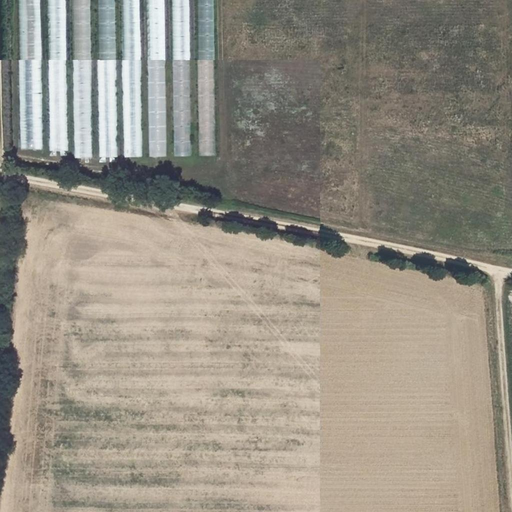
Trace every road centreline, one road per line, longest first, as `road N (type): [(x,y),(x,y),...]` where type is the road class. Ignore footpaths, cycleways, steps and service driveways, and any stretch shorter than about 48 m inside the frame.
road 1 (track): [(511,273),(0,173)]
road 2 (track): [(511,481),(499,270)]
